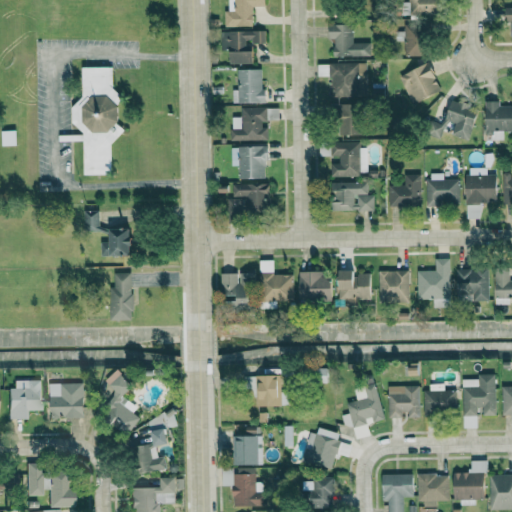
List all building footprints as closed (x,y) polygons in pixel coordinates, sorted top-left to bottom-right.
[(224,27),(252,27),(252,7),(264,6),(264,0),(228,0),(228,10),(224,11),(224,27)] [(408,0),(409,15),(438,15),(438,0),(408,0)] [(328,39),(333,39),(333,57),(370,56),(370,43),(352,43),(352,24),(328,25),(328,39)] [(404,56),(427,56),(427,24),(403,25),(404,56)] [(251,63),(251,44),(265,44),(264,31),(220,32),(220,52),(228,51),(228,64),(251,63)] [(398,76),(411,104),(440,90),(427,62),(398,76)] [(366,63),(317,64),(317,76),(331,75),(331,96),(366,96),(366,63)] [(83,175),(110,175),(110,144),(123,130),(118,125),(118,103),(122,99),(111,88),(111,67),(81,68),(81,97),(71,108),(71,123),(82,134),(83,175)] [(236,70),(237,90),(232,90),(232,103),(265,103),(265,89),(261,89),(261,69),(236,70)] [(467,140),(477,107),(450,99),(443,124),(429,120),(425,135),(439,139),(442,128),(451,130),(450,135),(467,140)] [(484,138),(502,139),(502,130),(511,130),(511,106),(498,106),(498,102),(485,101),(484,138)] [(361,135),(361,104),(334,105),(335,135),(361,135)] [(231,141),(267,140),(267,125),(266,107),(240,108),(241,117),(230,117),(231,141)] [(367,175),(366,148),(359,148),(359,142),(330,142),(331,156),(339,155),(339,163),(330,164),(331,176),(367,175)] [(231,166),(237,166),(238,179),(266,178),(266,146),(230,147),(231,166)] [(485,168),(465,168),(466,210),(465,210),(466,218),(480,218),(479,202),(496,202),(495,175),(485,175),(485,168)] [(458,179),(442,179),(442,173),(426,174),(426,206),(459,205),(458,179)] [(502,203),(511,202),(511,178),(510,179),(510,173),(501,173),(502,203)] [(419,207),(420,175),(404,174),(404,185),(388,185),(388,206),(419,207)] [(331,183),(332,211),(374,210),(373,195),(367,195),(367,182),(331,183)] [(227,200),(227,215),(267,214),(267,183),(232,184),(232,197),(245,197),(245,200),(227,200)] [(98,211),(83,210),(83,230),(98,230),(98,211)] [(100,256),(130,256),(129,229),(108,229),(109,242),(100,242),(100,256)] [(417,300),(432,299),(432,307),(450,307),(449,259),(433,259),(434,270),(416,271),(417,300)] [(273,275),(273,260),(259,260),(260,302),(293,301),(292,274),(273,275)] [(488,301),(488,269),(456,270),(457,300),(465,300),(465,294),(473,294),(473,301),(488,301)] [(339,302),(370,301),(370,274),(353,274),(353,270),(338,271),(339,302)] [(408,271),(379,271),(378,302),(408,302),(408,271)] [(511,281),(508,281),(508,271),(494,271),(494,305),(511,304),(511,308),(511,307),(511,281)] [(299,273),(300,303),(332,301),(330,272),(299,273)] [(109,320),(132,320),(131,273),(113,273),(113,288),(108,288),(109,320)] [(220,274),(221,297),(225,297),(225,306),(248,306),(247,285),(253,284),(253,273),(238,274),(220,274)] [(105,382),(117,391),(99,416),(126,434),(138,417),(132,412),(136,406),(121,396),(131,382),(114,370),(105,382)] [(494,373),(477,374),(477,378),(461,379),(462,415),(479,415),(495,415),(494,373)] [(280,405),(280,374),(256,374),(257,405),(280,405)] [(39,379),(12,380),(13,388),(7,388),(7,419),(26,418),(26,410),(40,410),(39,379)] [(83,417),(83,382),(49,383),(49,417),(83,417)] [(383,418),(375,383),(353,388),(356,400),(346,402),(348,413),(341,415),(343,427),(352,425),(355,438),(369,435),(366,421),(383,418)] [(443,383),(430,383),(430,390),(423,390),(423,412),(455,412),(455,391),(443,390),(443,383)] [(420,417),(419,385),(387,386),(388,415),(407,415),(407,417),(420,417)] [(511,414),(511,385),(501,386),(501,414),(511,414)] [(147,417),(152,442),(130,447),(135,474),(165,468),(163,456),(156,457),(154,445),(167,443),(164,428),(176,425),(173,412),(147,417)] [(338,432),(317,427),(316,433),(309,432),(305,446),(306,446),(302,460),(332,468),(336,453),(348,456),(351,444),(336,441),(338,432)] [(235,465),(261,464),(261,447),(257,447),(257,434),(234,435),(235,465)] [(453,503),(474,502),(474,498),(485,498),(484,460),(469,460),(469,471),(452,472),(453,503)] [(26,495),(41,495),(40,463),(25,463),(26,495)] [(232,505),(254,505),(254,468),(235,468),(221,468),(220,486),(232,486),(232,505)] [(72,486),(66,486),(66,472),(42,473),(43,489),(48,489),(48,507),(73,506),(72,486)] [(412,473),(381,474),(382,500),(387,500),(387,511),(402,511),(402,496),(412,496),(412,473)] [(447,473),(416,474),(417,505),(436,504),(436,500),(448,500),(447,473)] [(489,509),(511,508),(511,473),(489,474),(489,509)] [(17,474),(7,475),(8,486),(17,486),(17,474)] [(299,489),(298,507),(331,508),(332,477),(312,476),(312,490),(299,489)] [(131,511),(157,511),(157,503),(174,503),(174,477),(158,477),(159,487),(131,487),(131,511)]
